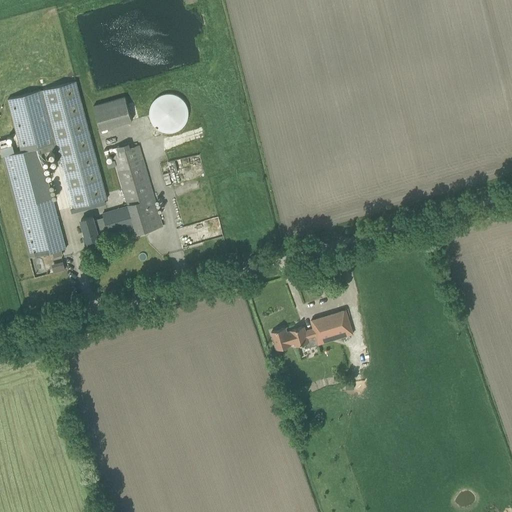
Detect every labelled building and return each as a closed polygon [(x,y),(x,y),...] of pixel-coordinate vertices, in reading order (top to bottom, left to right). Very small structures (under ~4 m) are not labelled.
[(107,198),(76,81),(44,89),(7,99),(21,151),(15,153),(9,155),(35,256),(61,250),(66,248),(41,153),(55,149),(58,160),(71,208),(107,198)] [(177,95),(171,93),(165,94),(159,96),(154,100),(150,106),(149,112),(150,118),(152,123),(156,128),(161,131),(167,133),(174,132),(180,130),(184,125),(187,120),(188,114),(188,108),(186,103),(182,98),(177,95)] [(129,95),(96,104),(103,129),(136,120),(129,95)] [(9,155),(15,153),(13,145),(0,148),(2,156),(9,155)] [(144,162),(139,145),(112,153),(117,170),(124,191),(125,195),(128,205),(114,209),(81,219),(86,235),(84,236),(86,245),(100,241),(97,232),(107,229),(109,234),(135,226),(137,233),(162,226),(160,216),(144,162)] [(67,262),(55,262),(55,278),(67,277),(67,262)] [(279,340),(281,348),(291,345),(290,343),(294,342),(295,346),(309,342),(308,339),(316,336),(318,344),(353,333),(345,310),(311,320),(313,328),(305,331),(304,326),(290,330),(291,331),(287,332),(285,327),(271,332),(274,341),(279,340)]
